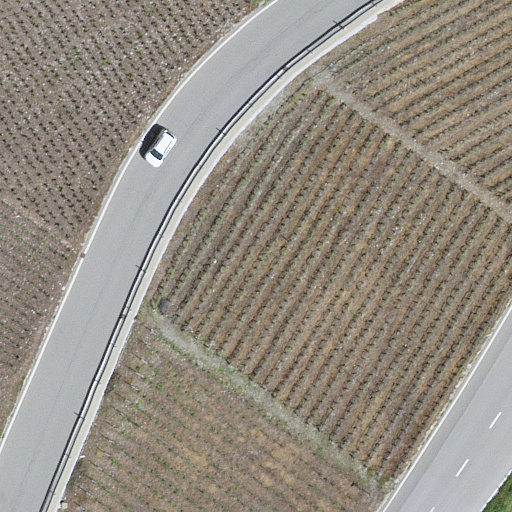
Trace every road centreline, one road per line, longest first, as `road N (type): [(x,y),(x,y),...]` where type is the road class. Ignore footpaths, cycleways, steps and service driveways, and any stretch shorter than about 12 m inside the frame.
road 1 (tertiary): [(14,511),(173,146),(265,43),(328,0)]
road 2 (tertiary): [(511,393),(431,511)]
